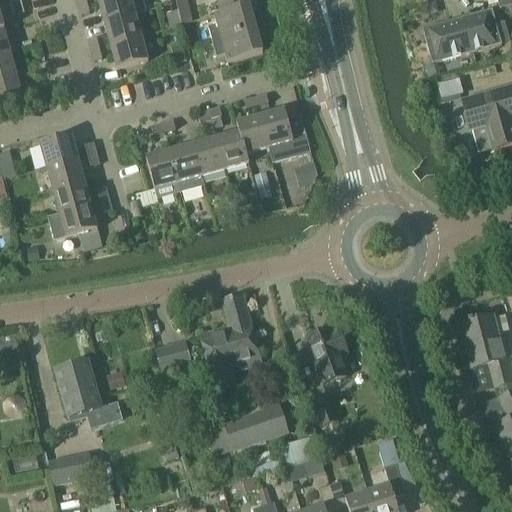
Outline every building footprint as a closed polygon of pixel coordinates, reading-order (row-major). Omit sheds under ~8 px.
[(10,9),(22,6),(20,0),(10,0),(7,1),(10,9)] [(104,25),(135,17),(130,0),(104,0),(97,2),(104,25)] [(215,19),(226,16),(249,9),(247,0),(215,0),(220,16),(214,18),(215,19)] [(187,1),(177,4),(176,4),(178,11),(182,27),(193,24),(187,1)] [(78,7),(81,18),(90,16),(87,5),(78,7)] [(22,6),(10,9),(12,19),(25,15),(22,6)] [(226,16),(215,19),(217,27),(208,29),(216,59),(225,57),(228,66),(263,56),(249,9),(226,16)] [(177,13),(166,16),(170,31),(182,28),(178,13),(177,13)] [(276,13),(263,16),(265,25),(278,21),(276,13)] [(461,21),(471,56),(501,47),(491,13),(461,21)] [(110,48),(141,40),(135,17),(104,25),(110,48)] [(278,21),(265,25),(268,33),(280,30),(278,21)] [(432,66),(471,56),(461,21),(422,32),(432,66)] [(280,30),(268,33),(270,42),(283,39),(280,30)] [(0,57),(10,55),(4,32),(0,33),(0,57)] [(91,53),(99,51),(96,40),(88,42),(91,53)] [(141,40),(110,48),(117,72),(148,64),(142,41),(141,40)] [(99,51),(91,53),(94,64),(102,62),(99,51)] [(0,82),(17,78),(10,55),(0,57),(0,82)] [(184,56),(173,58),(175,66),(186,63),(184,56)] [(0,82),(0,108),(23,102),(17,78),(0,82)] [(443,101),(464,95),(460,81),(439,87),(443,101)] [(511,89),(463,104),(471,132),(474,131),(481,154),(495,150),(495,152),(511,147),(511,123),(511,121),(511,120),(511,89)] [(222,110),(201,113),(202,123),(223,120),(222,110)] [(260,119),(269,151),(268,151),(273,166),(311,156),(300,117),(286,120),(284,113),(260,119)] [(260,119),(236,126),(239,135),(246,157),(268,151),(269,151),(260,119)] [(155,138),(177,134),(175,123),(153,128),(155,138)] [(239,135),(216,141),(225,173),(249,166),(246,157),(239,135)] [(40,146),(46,170),(78,162),(71,138),(40,146)] [(225,173),(216,141),(193,148),(204,189),(204,188),(202,179),(225,173)] [(170,154),(178,185),(179,185),(181,190),(178,190),(180,195),(181,195),(204,189),(193,148),(170,154)] [(178,185),(170,154),(146,161),(157,202),(181,195),(180,195),(178,190),(181,190),(179,185),(178,185)] [(78,162),(46,170),(53,193),(84,185),(78,162)] [(254,179),(260,202),(272,199),(266,175),(254,179)] [(84,185),(53,193),(59,217),(90,208),(84,185)] [(259,208),(258,203),(256,194),(247,196),(249,205),(250,205),(251,210),(259,208)] [(90,208),(59,217),(47,220),(54,244),(97,232),(90,208)] [(2,236),(6,253),(19,249),(15,233),(2,236)] [(205,358),(256,343),(243,298),(221,303),(228,329),(199,335),(205,358)] [(460,328),(471,371),(487,367),(493,390),(511,385),(511,365),(511,360),(504,362),(497,336),(509,333),(505,318),(493,321),(493,319),(460,328)] [(306,341),(323,388),(347,379),(340,360),(349,356),(341,331),(331,335),(330,332),(306,341)] [(14,336),(0,337),(0,359),(17,358),(14,336)] [(262,367),(256,343),(205,358),(215,393),(235,388),(231,374),(262,367)] [(186,344),(156,352),(161,376),(192,367),(186,344)] [(55,374),(68,421),(102,411),(88,364),(55,374)] [(494,430),(511,468),(511,395),(499,401),(509,423),(494,430)] [(312,402),(321,429),(338,424),(328,396),(312,402)] [(223,426),(224,428),(208,433),(216,459),(288,436),(279,408),(223,426)] [(381,463),(398,458),(393,441),(376,447),(381,463)] [(283,447),(289,469),(310,464),(304,442),(283,447)] [(49,466),(50,470),(54,489),(93,481),(88,457),(49,466)] [(321,463),(312,465),(316,478),(324,475),(321,463)] [(390,488),(368,495),(373,511),(397,511),(394,500),(405,496),(396,466),(384,470),(390,488)] [(329,487),(337,511),(348,508),(349,511),(373,511),(368,495),(351,500),(346,482),(329,487)] [(334,511),(337,511),(329,487),(313,492),(319,510),(313,511),(334,511)] [(282,511),(280,503),(277,504),(272,489),(264,491),(269,507),(264,508),(264,511),(282,511)]
